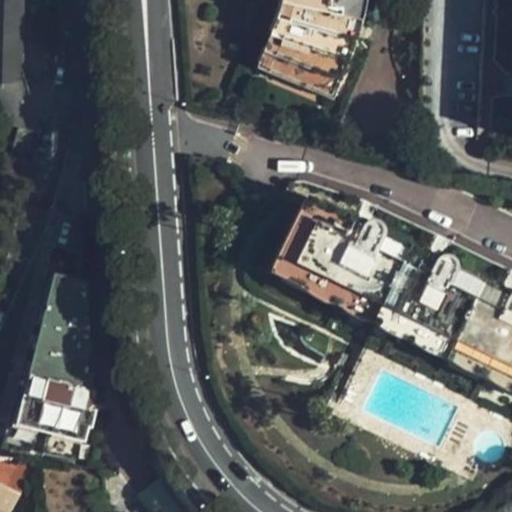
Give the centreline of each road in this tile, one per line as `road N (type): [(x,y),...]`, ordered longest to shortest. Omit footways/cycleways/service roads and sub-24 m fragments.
road 1 (primary): [(146,0),(163,309),(178,392),(201,443),(236,491),(263,511)]
road 2 (residential): [(0,355),(72,82),(80,0)]
road 3 (unknown): [(31,243),(88,275),(130,480)]
